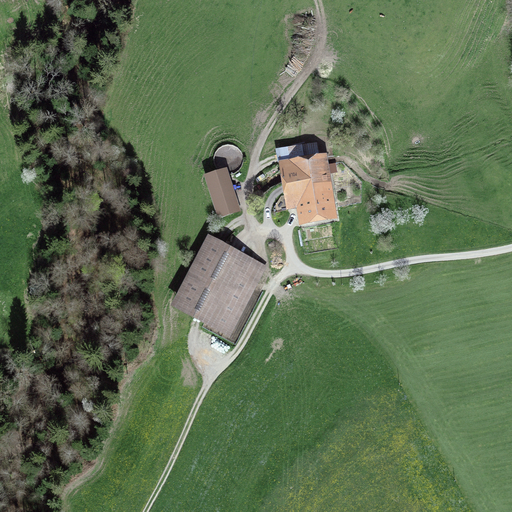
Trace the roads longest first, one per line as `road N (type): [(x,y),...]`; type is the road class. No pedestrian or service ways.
road 1 (track): [(273,283),(234,354),(201,391),(144,511)]
road 2 (track): [(271,228),(252,216),(253,167),(268,126),(318,51),(314,0)]
road 3 (unclassified): [(511,247),(334,273),(294,263)]
